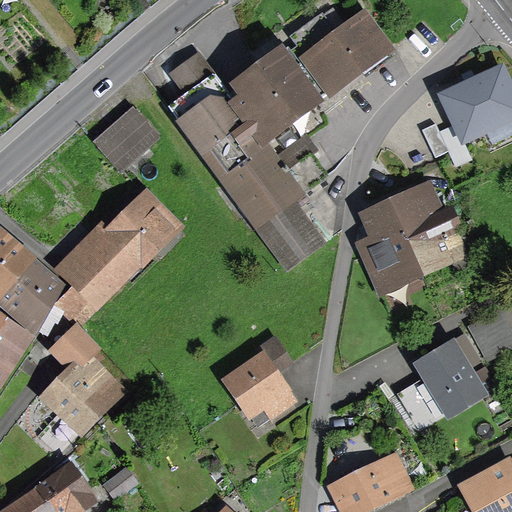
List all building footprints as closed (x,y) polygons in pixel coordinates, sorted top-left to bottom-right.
[(307,60),(306,61),(331,94),(388,51),(364,18),(338,37),(323,17),(292,39),(307,60)] [(237,88),(245,98),(235,106),(263,144),(317,104),(308,91),(314,87),(302,71),(296,76),(281,55),(237,88)] [(288,270),(332,238),(283,171),(263,144),(235,106),(199,58),(173,77),(187,95),(169,109),(288,270)] [(464,142),(511,118),(511,94),(501,71),(443,98),(464,142)] [(133,112),(98,144),(118,166),(154,135),(133,112)] [(283,171),(332,238),(336,207),(318,183),(328,177),(312,155),(317,152),(306,137),(278,158),(286,169),(283,171)] [(442,215),(432,194),(394,210),(421,273),(452,257),(447,247),(460,241),(448,212),(442,215)] [(83,306),(90,313),(177,227),(148,198),(69,277),(77,285),(56,305),(70,319),(83,306)] [(363,252),(380,290),(421,273),(394,210),(373,220),(383,244),(363,252)] [(0,299),(38,332),(65,284),(57,278),(53,283),(28,262),(31,258),(26,254),(22,258),(0,238),(0,299)] [(470,328),(488,361),(511,348),(511,338),(498,313),(470,328)] [(0,388),(31,342),(4,325),(0,330),(0,388)] [(97,350),(75,329),(54,352),(73,371),(48,395),(83,427),(121,389),(89,358),(97,350)] [(258,426),(292,402),(274,375),(292,363),(276,340),(257,352),(261,359),(227,382),(258,426)] [(448,415),(482,394),(454,348),(420,368),(425,377),(396,395),(412,420),(441,402),(448,415)] [(396,460),(333,491),(343,511),(360,511),(409,487),(396,460)] [(478,511),(511,511),(511,474),(508,467),(466,490),(478,511)] [(127,469),(104,487),(115,500),(138,483),(127,469)] [(37,488),(26,496),(28,499),(36,511),(81,511),(93,504),(72,472),(62,479),(58,474),(48,481),(51,486),(41,494),(37,488)] [(36,511),(28,499),(8,511),(36,511)]
